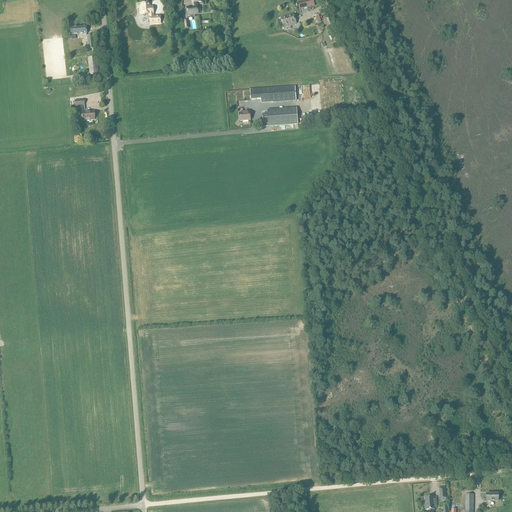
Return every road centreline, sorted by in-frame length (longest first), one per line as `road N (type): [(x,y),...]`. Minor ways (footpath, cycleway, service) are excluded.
road 1 (unclassified): [(143,505),(102,0)]
road 2 (track): [(143,505),(511,470)]
road 3 (track): [(326,0),(383,116)]
